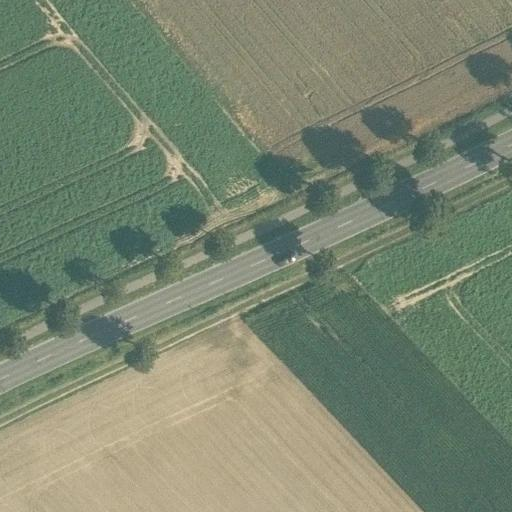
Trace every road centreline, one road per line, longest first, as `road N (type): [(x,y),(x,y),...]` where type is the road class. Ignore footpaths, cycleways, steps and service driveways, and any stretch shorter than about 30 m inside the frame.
road 1 (track): [(511,182),(394,244),(292,281),(0,421)]
road 2 (secondary): [(511,143),(0,376)]
